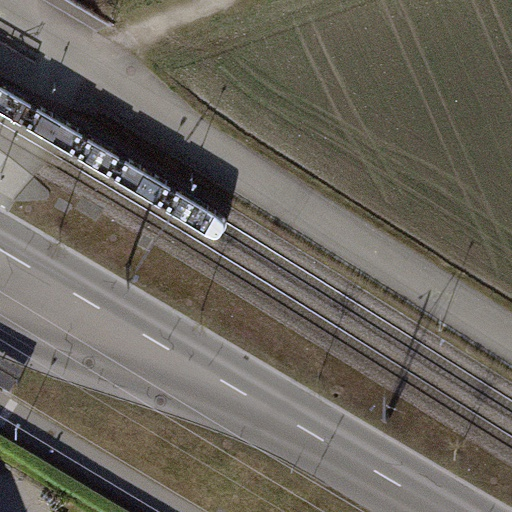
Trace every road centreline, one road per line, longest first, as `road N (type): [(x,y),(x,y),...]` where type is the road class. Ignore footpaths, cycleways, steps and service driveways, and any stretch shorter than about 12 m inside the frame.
road 1 (tertiary): [(149,356),(275,417),(437,511)]
road 2 (tertiary): [(149,356),(0,240)]
road 3 (tertiary): [(0,324),(149,356)]
